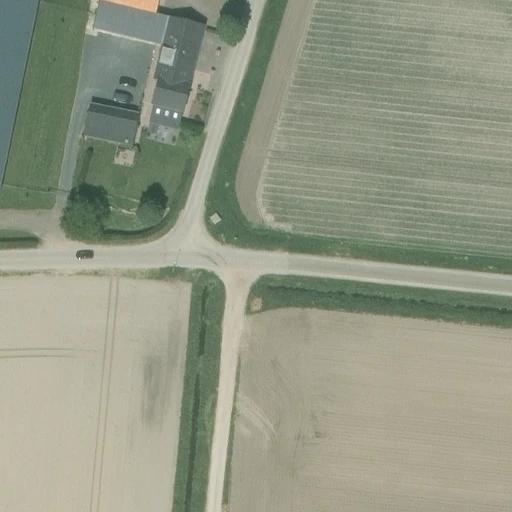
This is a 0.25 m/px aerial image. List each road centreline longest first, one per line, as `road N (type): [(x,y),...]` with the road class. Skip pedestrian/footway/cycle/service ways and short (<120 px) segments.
road 1 (unclassified): [(511,288),(189,258)]
road 2 (unclassified): [(189,258),(194,195),(256,0)]
road 3 (track): [(238,260),(214,511)]
road 4 (unclassified): [(0,264),(189,258)]
